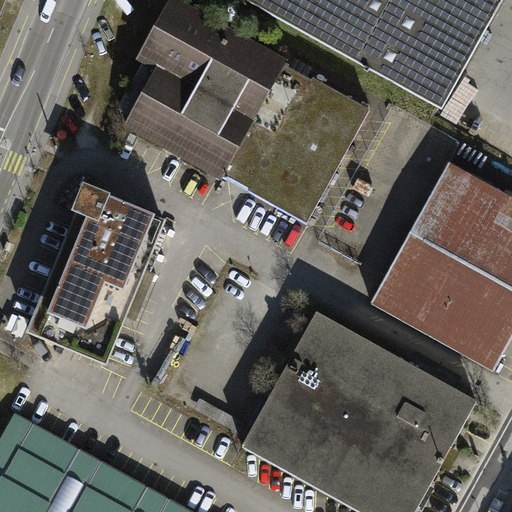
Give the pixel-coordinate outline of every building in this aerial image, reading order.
[(246,0),(442,108),(502,0),(246,0)] [(127,125),(307,225),(370,111),(313,80),(312,82),(289,69),(290,67),(171,1),(139,59),(145,62),(140,70),(154,77),(127,125)] [(371,307),(494,372),(511,338),(511,199),(448,165),(371,307)] [(50,342),(106,365),(164,223),(109,200),(110,198),(85,187),(74,214),(79,215),(30,333),(50,342)] [(238,449),(350,511),(417,511),(478,405),(315,313),(238,449)] [(197,511),(15,410),(0,436),(0,511),(197,511)]
